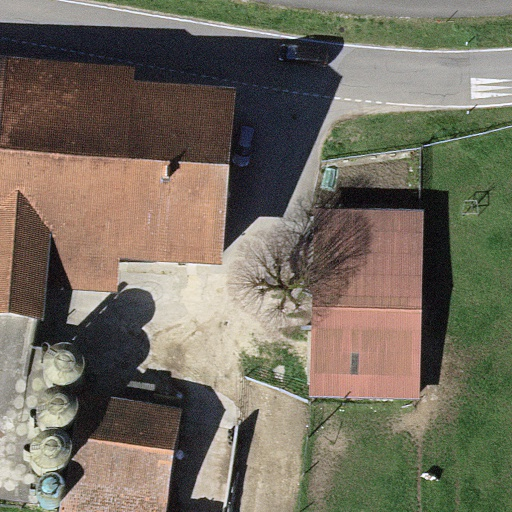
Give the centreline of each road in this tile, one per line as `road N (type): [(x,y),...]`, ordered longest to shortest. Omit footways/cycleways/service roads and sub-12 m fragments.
road 1 (tertiary): [(0,22),(241,65),(373,78),(511,74)]
road 2 (unknown): [(0,404),(50,376),(196,251),(298,133),(334,74)]
